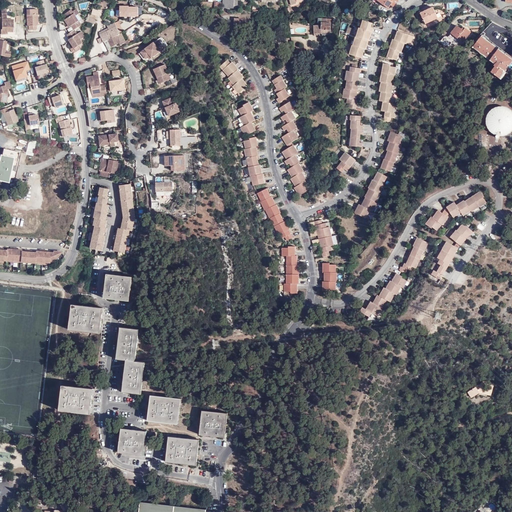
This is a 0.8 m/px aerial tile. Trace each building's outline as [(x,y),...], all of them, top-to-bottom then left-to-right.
[(138,8),(119,7),(119,17),(138,18),(138,8)] [(433,7),(420,13),(425,23),(438,17),(433,7)] [(72,8),(64,13),(67,18),(65,19),(69,24),(70,26),(72,25),(74,29),(75,29),(83,24),(76,15),(80,12),(77,8),(73,10),(72,8)] [(98,17),(100,11),(93,8),(91,14),(98,17)] [(37,10),(25,11),(26,26),(29,26),(29,29),(37,29),(37,26),(38,26),(37,10)] [(322,28),(331,29),(332,18),(319,17),(318,23),(321,23),(322,25),(314,25),(315,35),(320,34),(320,33),(322,33),(322,28)] [(236,18),(235,20),(234,25),(235,26),(236,27),(242,27),(243,26),(244,20),(243,19),(236,18)] [(13,32),(13,20),(3,20),(3,30),(1,29),(1,34),(7,35),(7,32),(13,32)] [(361,28),(360,28),(357,36),(356,36),(353,45),(352,45),(350,54),(362,58),(365,49),(366,49),(369,40),(369,41),(372,32),(373,32),(374,28),(371,27),(373,23),(364,20),(361,28)] [(113,50),(112,47),(120,43),(121,45),(126,43),(125,41),(122,34),(124,33),(120,23),(116,24),(115,23),(107,26),(110,31),(100,34),(104,42),(104,44),(106,43),(110,51),(113,50)] [(456,25),(451,32),(463,42),(471,32),(465,27),(463,30),(456,25)] [(69,39),(75,48),(79,45),(84,42),(81,39),(86,36),(82,30),(78,33),(75,29),(74,29),(67,34),(70,38),(69,39)] [(409,35),(398,31),(395,40),(393,39),(390,47),(389,47),(387,51),(389,51),(387,56),(388,57),(388,58),(393,59),(394,58),(397,60),(400,51),(402,51),(405,43),(407,43),(409,35)] [(511,55),(483,33),(482,35),(489,41),(492,42),(511,57),(511,60),(506,69),(508,70),(511,64),(511,55)] [(489,41),(482,35),(474,46),(496,63),(495,64),(494,65),(495,66),(491,72),(501,79),(506,73),(503,71),(506,68),(506,69),(511,60),(511,57),(492,42),(490,44),(488,42),(489,41)] [(0,41),(0,55),(11,56),(12,51),(6,51),(6,41),(0,41)] [(154,42),(141,52),(146,59),(149,57),(150,56),(152,58),(166,48),(160,41),(155,44),(154,42)] [(496,63),(474,46),(473,47),(495,64),(496,63)] [(38,67),(41,75),(52,71),(50,63),(48,64),(47,59),(40,61),(41,66),(38,67)] [(15,65),(20,79),(31,76),(29,70),(34,69),(32,60),(15,65)] [(222,65),(222,68),(229,77),(228,78),(234,85),(233,86),(239,94),(240,93),(240,94),(244,90),(248,86),(242,79),(244,77),(238,70),(239,69),(232,62),(230,63),(228,60),(222,65)] [(165,63),(153,68),(157,76),(160,83),(171,78),(168,72),(169,72),(165,63)] [(390,64),(384,63),(380,81),(381,82),(379,91),(380,91),(379,94),(381,95),(380,100),(383,101),(382,110),(385,111),(384,119),(384,120),(389,121),(389,120),(391,121),(391,117),(395,117),(396,113),(394,112),(395,103),(390,102),(393,84),(392,84),(394,75),(395,75),(396,67),(390,66),(390,64)] [(361,68),(350,66),(349,71),(346,71),(345,80),(347,80),(345,89),(344,89),(342,97),(347,98),(346,102),(350,103),(349,107),(356,109),(357,100),(356,100),(357,91),(358,91),(359,86),(356,86),(357,82),(358,82),(361,68)] [(111,82),(112,92),(126,90),(125,79),(122,80),(121,70),(113,71),(115,81),(111,82)] [(99,75),(87,77),(89,88),(92,88),(93,96),(102,94),(103,96),(108,95),(106,85),(101,86),(99,75)] [(282,75),(273,80),(278,88),(276,90),(280,98),(277,99),(279,103),(290,96),(286,89),(288,87),(284,79),(282,75)] [(0,92),(0,94),(0,99),(11,102),(12,93),(11,88),(16,87),(14,80),(9,81),(9,84),(1,86),(3,92),(0,92)] [(54,95),(50,97),(53,105),(57,103),(58,107),(67,104),(63,94),(59,96),(55,97),(54,95)] [(170,97),(162,100),(168,115),(179,110),(176,102),(173,103),(170,97)] [(249,102),(243,105),(244,107),(238,109),(242,116),(240,118),(244,126),(241,127),(245,136),(256,130),(252,122),(255,120),(251,112),(254,110),(249,102)] [(291,102),(280,108),(282,112),(285,111),(287,114),(281,117),(283,121),(286,119),(288,123),(282,127),(285,131),(288,129),(290,133),(282,137),(287,145),(299,138),(294,130),(298,128),(293,120),(297,118),(292,111),(295,109),(291,102)] [(6,113),(11,125),(21,121),(16,109),(11,111),(10,107),(2,110),(4,114),(6,113)] [(494,136),(496,137),(500,138),(504,137),(508,136),(511,133),(511,131),(511,112),(508,109),(504,108),(500,107),(496,108),(492,110),(489,112),(487,115),(486,119),(485,123),(486,127),(488,131),(490,134),(494,136)] [(115,110),(102,111),(103,121),(109,120),(109,123),(117,122),(115,110)] [(42,124),(41,114),(36,115),(32,115),(31,116),(32,118),(27,119),(29,129),(34,128),(34,125),(42,124)] [(351,128),(350,146),(363,147),(363,142),(360,142),(361,133),(364,133),(364,129),(363,129),(363,125),(360,125),(360,116),(351,115),(350,120),(351,120),(351,128)] [(61,123),(66,137),(76,135),(71,119),(66,121),(65,116),(57,118),(59,123),(61,123)] [(181,130),(171,130),(171,131),(167,132),(167,139),(171,139),(171,146),(182,146),(181,130)] [(388,140),(390,141),(387,150),(388,150),(386,155),(385,155),(383,158),(384,159),(382,164),(381,163),(379,167),(380,168),(385,170),(385,169),(391,171),(394,162),(395,162),(398,153),(401,145),(399,144),(403,135),(391,131),(388,140)] [(119,134),(101,136),(102,146),(112,144),(112,147),(117,146),(116,142),(121,141),(119,134)] [(256,137),(251,138),(250,138),(250,140),(244,141),(246,149),(245,149),(247,159),(248,165),(249,167),(248,167),(250,177),(252,176),(254,185),(265,183),(264,174),(263,174),(261,165),(259,165),(258,160),(260,160),(257,147),(258,146),(256,137)] [(29,140),(25,154),(32,156),(36,141),(29,140)] [(284,151),(283,152),(287,160),(285,161),(287,165),(290,163),(292,167),(288,170),(293,178),(291,179),(296,187),(294,188),(299,196),(311,189),(306,181),(308,180),(303,172),(304,171),(299,163),(301,162),(296,154),(299,152),(294,145),(288,148),(284,150),(284,151)] [(18,160),(19,154),(3,150),(2,157),(0,156),(0,191),(0,192),(2,183),(9,185),(14,159),(18,160)] [(346,152),(340,159),(342,161),(337,168),(342,172),(345,169),(348,171),(356,160),(346,152)] [(185,155),(165,156),(166,166),(172,166),(172,171),(186,171),(185,155)] [(116,174),(119,161),(102,158),(99,171),(100,171),(100,176),(109,178),(110,172),(116,174)] [(375,176),(374,176),(372,179),(373,180),(368,188),(369,189),(365,196),(366,197),(361,205),(359,204),(355,212),(355,213),(360,216),(360,215),(365,218),(370,210),(372,211),(377,203),(376,202),(380,194),(379,194),(379,193),(383,186),(382,185),(387,177),(378,172),(375,176)] [(173,182),(156,183),(156,192),(173,191),(173,182)] [(132,192),(131,184),(125,185),(126,188),(119,189),(120,193),(126,192),(132,192)] [(383,186),(379,193),(385,196),(387,192),(389,189),(383,186)] [(106,192),(106,188),(101,187),(99,195),(100,195),(107,197),(108,194),(106,192)] [(263,191),(258,193),(262,202),(261,202),(265,210),(266,210),(270,218),(271,218),(279,235),(280,234),(282,238),(285,237),(287,240),(288,240),(292,238),(292,237),(293,237),(289,230),(290,229),(286,221),(285,221),(284,218),(282,218),(280,213),(281,213),(277,205),(276,205),(272,196),(271,197),(269,192),(270,191),(268,188),(267,189),(266,188),(262,190),(263,191)] [(455,201),(447,207),(451,214),(453,217),(461,212),(463,215),(471,210),(472,211),(480,206),(480,207),(487,202),(483,197),(484,196),(481,190),(465,200),(464,200),(457,204),(455,201)] [(133,199),(132,192),(126,192),(127,196),(120,197),(121,201),(127,200),(133,199)] [(108,199),(108,197),(107,197),(100,195),(98,202),(104,204),(105,199),(108,199)] [(133,207),(133,199),(127,200),(128,204),(121,204),(121,208),(128,208),(133,207)] [(108,209),(109,205),(107,204),(104,204),(98,202),(97,202),(96,210),(101,211),(102,207),(108,209)] [(123,212),(124,216),(134,214),(133,207),(128,208),(129,212),(123,212)] [(451,214),(447,207),(443,212),(448,217),(451,214)] [(448,217),(443,212),(438,209),(433,217),(431,216),(426,223),(432,228),(432,226),(437,230),(442,224),(443,224),(448,217)] [(107,216),(108,212),(101,211),(96,210),(94,217),(96,217),(100,218),(100,215),(107,216)] [(134,223),(135,218),(134,214),(124,216),(124,217),(123,221),(128,222),(134,223)] [(100,222),(101,219),(100,218),(96,217),(94,225),(95,225),(106,228),(107,224),(100,222)] [(322,220),(315,221),(323,256),(324,256),(324,257),(329,256),(329,255),(330,255),(329,251),(332,250),(331,246),(334,245),(330,227),(327,227),(326,223),(323,223),(322,220)] [(132,231),(134,223),(128,222),(128,226),(122,225),(121,224),(120,228),(124,229),(129,230),(132,231)] [(464,223),(458,230),(466,238),(467,239),(473,231),(464,223)] [(107,232),(107,228),(106,228),(95,225),(94,233),(99,234),(100,230),(107,232)] [(128,238),(129,230),(124,229),(123,233),(118,232),(117,231),(116,235),(123,237),(128,238)] [(466,238),(458,230),(457,230),(450,236),(457,242),(460,245),(466,238)] [(98,238),(99,234),(94,233),(92,240),(104,243),(105,239),(98,238)] [(117,239),(115,239),(114,243),(121,244),(126,245),(128,238),(123,237),(122,240),(117,239)] [(428,242),(417,237),(413,245),(414,246),(412,251),(411,250),(407,257),(409,258),(406,262),(405,262),(403,266),(401,265),(399,269),(400,270),(404,272),(405,271),(406,272),(408,268),(412,270),(414,266),(416,267),(424,250),(424,251),(428,242)] [(103,247),(104,243),(92,240),(91,248),(96,249),(97,245),(103,247)] [(458,248),(454,245),(447,241),(437,257),(440,259),(438,263),(441,265),(437,271),(434,269),(431,273),(440,279),(455,252),(458,248)] [(125,253),(126,245),(121,244),(120,248),(115,247),(114,246),(113,250),(118,251),(125,253)] [(288,248),(282,248),(282,256),(286,256),(287,284),(285,284),(285,291),(291,291),(291,293),(292,293),(292,294),(297,293),(297,292),(298,292),(298,283),(299,283),(299,265),(299,261),(297,261),(297,256),(295,256),(295,246),(288,246),(288,248)] [(0,260),(3,261),(6,261),(6,259),(9,259),(13,260),(17,260),(20,260),(20,262),(24,262),(28,262),(32,263),(35,263),(35,261),(38,262),(42,262),(46,262),(53,263),(62,252),(53,251),(53,252),(47,252),(43,252),(39,251),(36,251),(35,252),(33,252),(28,252),(24,252),(22,251),(22,250),(18,250),(14,249),(10,249),(7,249),(7,250),(4,250),(0,249),(0,260)] [(329,263),(323,263),(323,272),(324,272),(324,281),(323,281),(323,291),(330,291),(330,289),(336,289),(336,281),(337,281),(337,272),(336,272),(336,264),(329,264),(329,263)] [(402,276),(396,272),(392,280),(390,280),(386,288),(384,287),(379,295),(378,294),(375,299),(374,298),(372,301),(371,300),(366,309),(363,306),(360,311),(362,311),(361,312),(365,314),(369,316),(371,312),(377,315),(381,306),(382,307),(387,299),(390,301),(395,293),(396,294),(401,286),(403,287),(406,280),(402,277),(402,276)] [(135,275),(109,273),(106,298),(119,299),(132,300),(135,275)] [(105,306),(75,302),(71,329),(102,333),(104,320),(105,306)] [(128,368),(127,376),(126,384),(125,392),(143,394),(147,362),(137,361),(141,329),(123,326),(122,335),(120,351),(119,359),(129,360),(128,368)] [(491,393),(493,385),(481,383),(468,393),(472,398),(481,391),(491,393)] [(94,387),(64,384),(61,410),(92,413),(93,400),(94,387)] [(150,407),(149,419),(179,422),(182,397),(151,394),(150,407)] [(229,411),(204,409),(202,434),(214,435),(226,436),(229,411)] [(120,452),(145,454),(147,429),(135,428),(122,427),(120,452)] [(201,439),(170,436),(167,461),(198,465),(200,452),(201,439)] [(64,510),(64,511),(65,511),(70,508),(66,501),(60,505),(64,510)] [(206,511),(207,510),(149,502),(143,501),(141,511),(136,511),(134,511),(126,511),(125,511),(206,511)]
